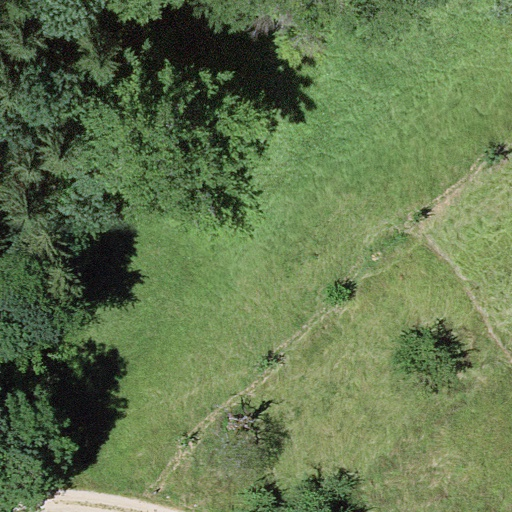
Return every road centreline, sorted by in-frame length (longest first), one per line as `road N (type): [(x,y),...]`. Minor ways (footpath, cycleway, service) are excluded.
road 1 (track): [(166,0),(0,311)]
road 2 (track): [(142,511),(64,497),(0,502)]
